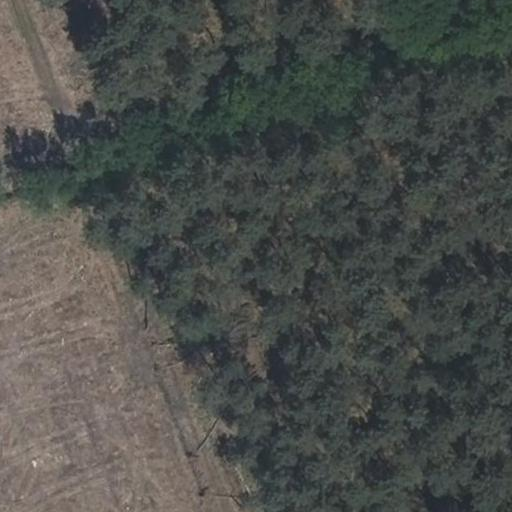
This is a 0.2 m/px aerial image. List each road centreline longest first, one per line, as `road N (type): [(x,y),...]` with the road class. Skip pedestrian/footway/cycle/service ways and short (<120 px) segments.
road 1 (track): [(485,0),(0,178)]
road 2 (track): [(106,139),(57,0)]
